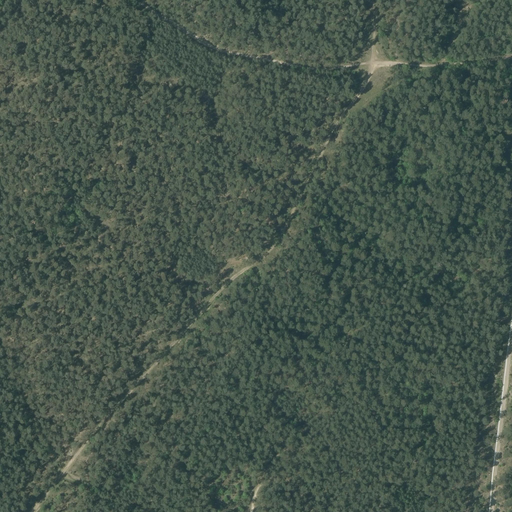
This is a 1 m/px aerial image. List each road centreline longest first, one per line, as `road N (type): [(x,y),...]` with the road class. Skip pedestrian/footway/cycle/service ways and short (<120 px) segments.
road 1 (track): [(33,511),(75,451),(223,284),(290,227),(370,71),(373,0)]
road 2 (unknown): [(135,0),(203,43),(325,67),(511,56)]
